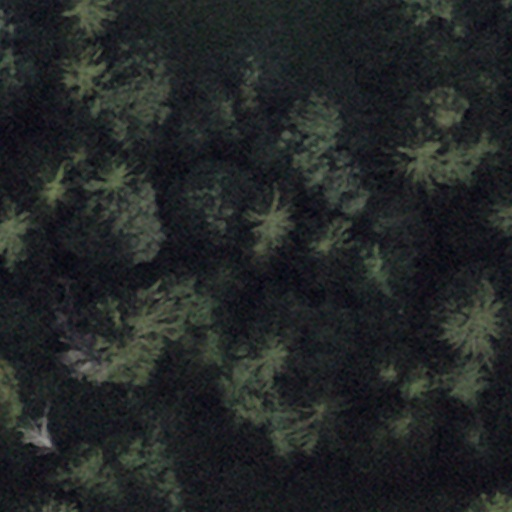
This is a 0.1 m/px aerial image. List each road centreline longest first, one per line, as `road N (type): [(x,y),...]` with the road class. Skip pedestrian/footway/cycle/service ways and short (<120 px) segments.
road 1 (track): [(511,293),(449,283),(307,218),(0,156)]
road 2 (track): [(391,511),(511,492)]
